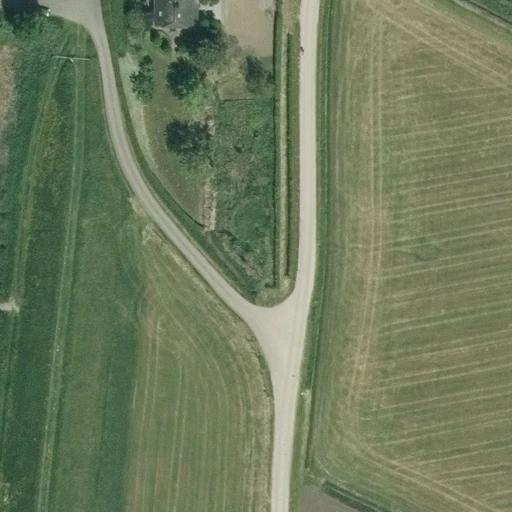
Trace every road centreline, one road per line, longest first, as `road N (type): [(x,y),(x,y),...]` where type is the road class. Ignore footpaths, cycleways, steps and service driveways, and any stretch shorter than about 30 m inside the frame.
road 1 (unclassified): [(291,360),(161,221),(132,177),(116,138),(93,0)]
road 2 (unclassified): [(291,360),(306,257),(310,0)]
road 3 (unclassified): [(279,511),(291,360)]
